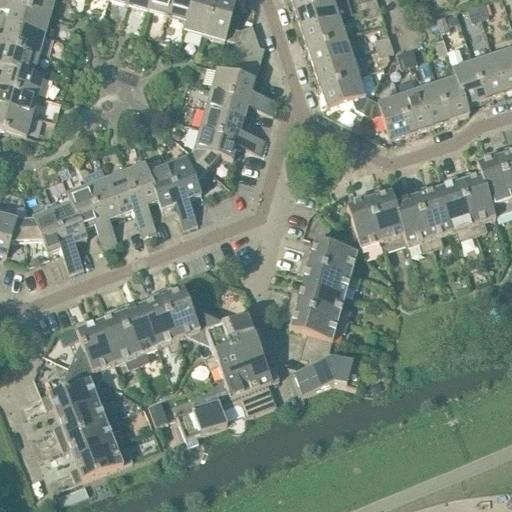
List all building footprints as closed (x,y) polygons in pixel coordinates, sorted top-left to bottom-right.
[(13,0),(13,1),(8,0),(0,0),(0,5),(11,9),(50,19),(55,0),(13,0)] [(130,0),(108,0),(108,3),(128,9),(130,0)] [(130,0),(128,9),(147,14),(151,0),(130,0)] [(172,0),(151,0),(147,14),(167,20),(172,0)] [(172,0),(167,20),(186,25),(183,34),(184,34),(193,0),(172,0)] [(214,1),(214,0),(193,0),(184,34),(204,40),(214,1)] [(214,0),(214,1),(204,40),(224,45),(224,43),(228,31),(235,7),(222,3),(222,0),(214,0)] [(289,0),(294,15),(332,2),(331,0),(289,0)] [(363,14),(378,10),(375,1),(361,6),(363,14)] [(294,15),(301,34),(338,22),(332,2),(294,15)] [(0,13),(9,16),(6,28),(44,39),(50,19),(11,9),(0,5),(0,13)] [(475,11),(480,25),(488,22),(487,19),(491,17),(489,10),(484,12),(483,8),(475,11)] [(378,10),(363,14),(366,22),(380,18),(378,10)] [(480,25),(475,11),(467,14),(472,28),(480,25)] [(435,24),(440,38),(449,35),(444,21),(435,24)] [(301,34),(307,54),(345,41),(338,22),(301,34)] [(39,59),(44,39),(6,28),(2,41),(0,39),(0,47),(0,48),(39,59)] [(254,84),(263,53),(258,52),(251,30),(239,34),(228,31),(224,43),(235,46),(227,76),(254,84)] [(376,53),(390,48),(388,40),(373,45),(376,53)] [(307,54),(313,73),(351,61),(345,41),(307,54)] [(433,47),(438,62),(447,58),(442,44),(433,47)] [(0,68),(42,81),(42,80),(33,78),(39,59),(0,48),(0,47),(0,68)] [(390,48),(376,53),(379,60),(393,56),(390,48)] [(511,94),(511,56),(511,53),(491,59),(503,97),(511,94)] [(404,57),(409,71),(418,68),(413,54),(404,57)] [(409,71),(404,57),(396,60),(400,74),(409,71)] [(491,59),(472,66),(484,104),(503,97),(491,59)] [(313,73),(319,92),(357,80),(351,61),(313,73)] [(472,66),(452,72),(467,119),(468,119),(465,110),(484,104),(472,66)] [(0,90),(37,100),(42,81),(0,68),(0,69),(4,71),(0,82),(0,90)] [(448,125),(467,119),(452,72),(455,81),(436,88),(448,125)] [(249,104),(258,107),(274,112),(276,105),(251,97),(254,84),(227,76),(216,73),(210,93),(249,104)] [(363,118),(370,103),(364,100),(357,80),(319,92),(326,112),(351,104),(354,114),(363,118)] [(436,88),(416,94),(429,132),(448,125),(436,88)] [(0,111),(31,120),(37,100),(0,90),(0,111)] [(274,112),(258,107),(249,104),(210,93),(205,113),(243,124),(247,112),(272,119),(274,112)] [(416,94),(397,100),(409,138),(429,132),(416,94)] [(409,138),(397,100),(377,107),(370,103),(363,118),(372,122),(381,119),(389,145),(409,138)] [(0,133),(25,140),(31,120),(0,111),(0,133)] [(238,144),(248,147),(263,151),(265,144),(240,136),(243,124),(205,113),(199,133),(238,144)] [(263,151),(248,147),(238,144),(199,133),(194,153),(190,157),(207,174),(220,160),(232,164),(235,151),(261,159),(263,151)] [(508,151),(496,155),(511,204),(511,157),(511,158),(508,151)] [(476,169),(494,223),(495,223),(491,211),(501,208),(504,217),(511,214),(511,204),(496,155),(483,159),(486,166),(476,169)] [(181,207),(185,217),(191,232),(198,229),(188,204),(200,199),(195,187),(207,174),(190,157),(186,162),(166,169),(181,207)] [(139,212),(143,222),(149,237),(156,234),(146,210),(157,205),(161,214),(144,168),(124,175),(139,212)] [(191,232),(185,217),(181,207),(166,169),(148,177),(144,168),(161,214),(173,209),(183,235),(191,232)] [(494,223),(476,169),(476,170),(479,181),(471,184),(469,177),(456,181),(475,239),(486,236),(483,227),(494,223)] [(149,237),(143,222),(139,212),(124,175),(105,183),(120,220),(132,215),(142,240),(149,237)] [(475,239),(456,181),(444,185),(446,192),(437,195),(451,237),(462,234),(465,243),(475,239)] [(101,227),(104,237),(110,252),(117,249),(108,225),(120,220),(105,183),(86,190),(101,227)] [(110,252),(104,237),(101,227),(86,190),(67,198),(85,244),(86,243),(82,235),(93,230),(103,254),(110,252)] [(451,237),(437,195),(428,198),(425,191),(413,195),(432,253),(443,250),(440,241),(451,237)] [(407,251),(390,198),(381,201),(378,194),(366,198),(385,256),(406,249),(407,252),(407,251)] [(432,253),(413,195),(400,199),(403,206),(394,209),(390,197),(390,198),(407,251),(418,248),(421,257),(432,253)] [(66,251),(71,260),(77,275),(84,272),(74,248),(85,244),(67,198),(70,207),(52,214),(66,251)] [(385,256),(366,198),(353,202),(356,209),(346,212),(351,228),(341,239),(358,256),(360,254),(381,247),(384,256),(385,256)] [(26,246),(24,222),(17,223),(1,218),(2,213),(0,212),(0,259),(6,261),(10,247),(26,246)] [(77,275),(71,260),(66,251),(52,214),(32,222),(24,222),(26,246),(42,245),(47,259),(60,254),(70,278),(77,275)] [(300,266),(360,283),(360,282),(351,279),(357,257),(358,256),(341,239),(331,250),(314,245),(311,255),(304,253),(300,266)] [(360,283),(300,266),(297,279),(304,281),(301,290),(344,302),(347,291),(356,294),(360,283)] [(344,302),(301,290),(299,299),(292,297),(288,310),(347,326),(350,315),(341,313),(344,302)] [(198,346),(212,315),(201,310),(191,314),(183,294),(173,298),(171,291),(158,296),(181,353),(182,353),(178,344),(186,341),(198,346)] [(181,353),(158,296),(146,301),(149,307),(140,311),(156,353),(167,349),(170,357),(181,353)] [(116,313),(138,370),(149,366),(146,357),(156,353),(140,311),(131,314),(128,308),(116,313)] [(289,334),(302,338),(306,339),(331,346),(335,335),(344,337),(347,326),(288,310),(284,322),(291,324),(289,334)] [(98,328),(114,369),(124,365),(128,374),(138,370),(116,313),(104,317),(106,324),(98,328)] [(226,330),(222,320),(212,315),(198,346),(210,351),(213,359),(204,363),(204,364),(262,341),(257,329),(250,332),(246,322),(226,330)] [(114,369),(98,328),(89,331),(86,324),(73,330),(83,356),(73,360),(68,371),(99,384),(104,373),(114,369)] [(306,339),(303,350),(325,356),(329,354),(331,346),(306,339)] [(221,381),(263,365),(260,356),(266,353),(262,341),(204,364),(208,374),(217,371),(221,381)] [(332,362),(329,354),(325,356),(303,350),(299,363),(309,365),(311,370),(332,362)] [(293,377),(302,400),(334,387),(356,394),(362,370),(332,362),(311,370),(293,377)] [(263,365),(221,381),(226,392),(217,395),(221,405),(221,406),(267,388),(267,389),(278,384),(273,371),(267,374),(263,365)] [(56,422),(98,405),(94,396),(99,384),(68,371),(63,382),(67,392),(41,402),(46,415),(53,413),(56,422)] [(240,410),(245,422),(275,410),(267,389),(267,388),(221,406),(221,405),(176,423),(187,452),(197,448),(195,441),(226,429),(220,414),(236,408),(240,410)] [(98,405),(56,422),(60,430),(53,433),(58,445),(115,423),(111,412),(102,416),(98,405)] [(73,464),(114,448),(110,437),(119,434),(115,423),(58,445),(62,458),(69,455),(73,464)] [(114,448),(73,464),(76,473),(69,476),(74,488),(132,466),(127,455),(118,458),(114,448)]
